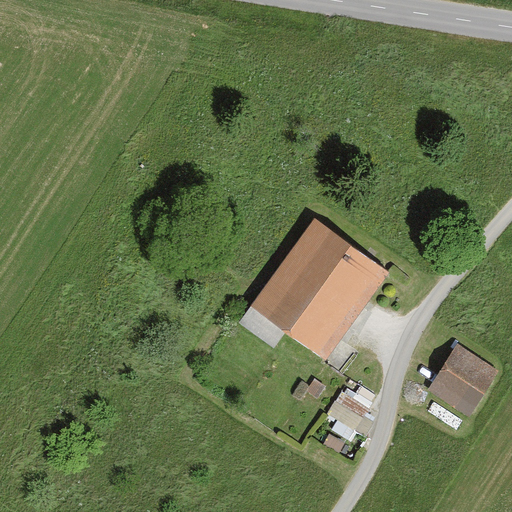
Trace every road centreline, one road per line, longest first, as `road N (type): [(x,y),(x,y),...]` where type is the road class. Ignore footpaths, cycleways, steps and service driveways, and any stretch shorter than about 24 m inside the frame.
road 1 (track): [(511,207),(438,284),(396,348),(378,440),(337,511)]
road 2 (unclassified): [(511,24),(341,0)]
